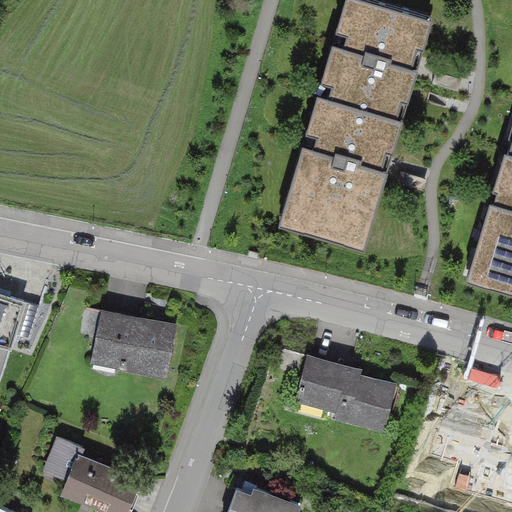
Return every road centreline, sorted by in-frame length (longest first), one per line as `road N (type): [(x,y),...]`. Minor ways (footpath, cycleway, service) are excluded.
road 1 (residential): [(0,235),(261,289)]
road 2 (residential): [(261,289),(511,356)]
road 3 (residential): [(261,289),(181,511)]
